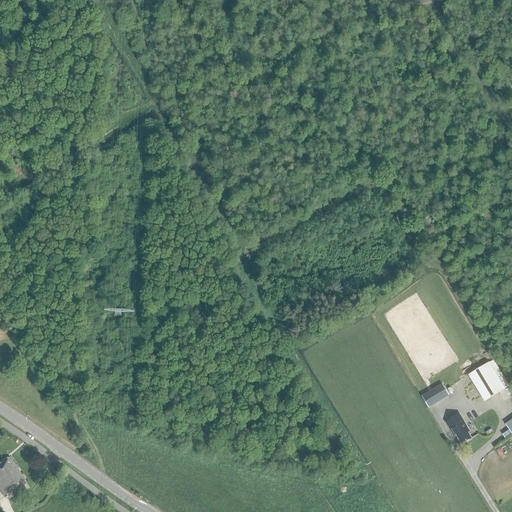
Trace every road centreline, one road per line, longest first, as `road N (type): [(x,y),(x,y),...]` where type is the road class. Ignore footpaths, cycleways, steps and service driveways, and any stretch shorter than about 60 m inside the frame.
road 1 (track): [(511,343),(491,335),(447,273),(422,255),(376,185),(247,253),(93,0)]
road 2 (track): [(247,253),(155,354),(120,362),(75,389),(72,410),(95,451),(94,477)]
road 3 (track): [(371,486),(234,265)]
road 4 (track): [(0,195),(155,100)]
road 5 (tertiary): [(146,511),(0,410)]
road 6 (track): [(439,0),(433,2),(511,135)]
road 7 (track): [(0,261),(72,394)]
